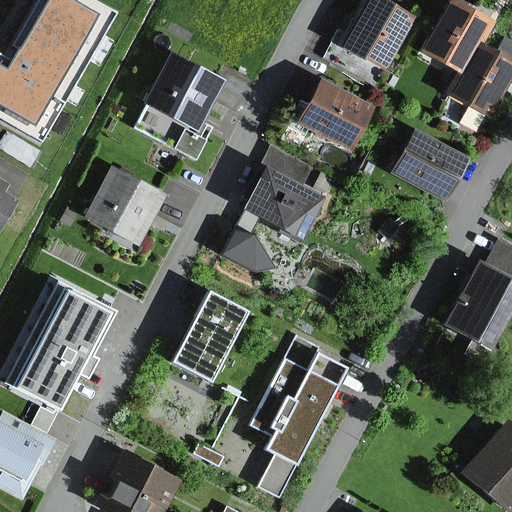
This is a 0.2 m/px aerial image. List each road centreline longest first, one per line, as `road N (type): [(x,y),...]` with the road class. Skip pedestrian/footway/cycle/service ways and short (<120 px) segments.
road 1 (residential): [(321,0),(54,511)]
road 2 (residential): [(511,137),(308,511)]
